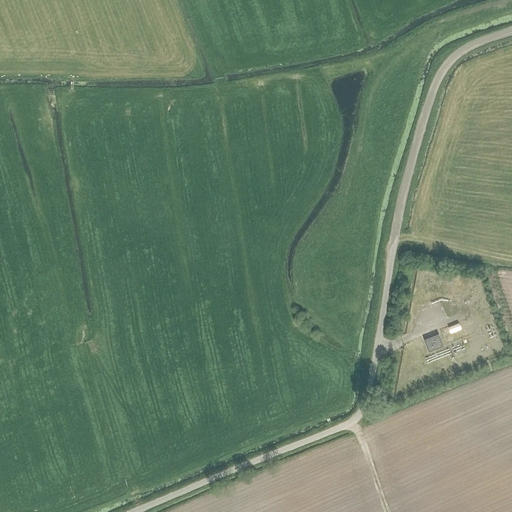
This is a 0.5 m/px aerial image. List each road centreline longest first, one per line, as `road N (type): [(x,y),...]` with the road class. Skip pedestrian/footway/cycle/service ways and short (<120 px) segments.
road 1 (unclassified): [(138,511),(357,417),(368,397),(396,235)]
road 2 (track): [(396,235),(438,76),(465,49),(511,31)]
